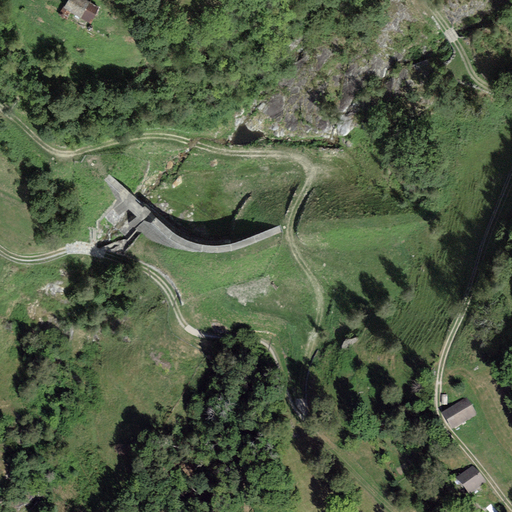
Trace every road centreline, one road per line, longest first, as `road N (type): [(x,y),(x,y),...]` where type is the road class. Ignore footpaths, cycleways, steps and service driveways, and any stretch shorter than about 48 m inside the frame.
road 1 (track): [(0,104),(58,154),(149,135),(238,153),(272,151),(301,164),(308,182),(285,235),(319,289),(322,309),(302,359),(301,412),(289,407),(268,345),(200,335),(183,323),(159,279),(93,251),(25,259),(0,247)]
road 2 (track): [(511,180),(446,334),(425,405),(441,437),(511,509)]
road 3 (track): [(183,323),(241,387),(246,511)]
road 4 (track): [(426,0),(456,39),(464,71),(511,106)]
road 5 (track): [(395,511),(301,412)]
